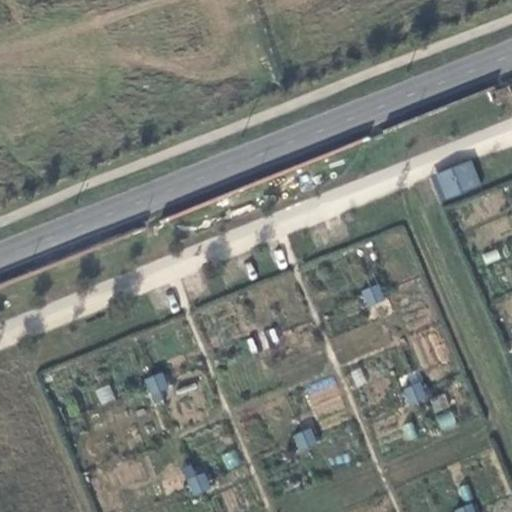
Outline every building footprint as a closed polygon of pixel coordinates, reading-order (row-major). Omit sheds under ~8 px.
[(471,160),(441,173),(451,198),(481,186),(471,160)] [(441,173),(430,177),(440,202),(451,198),(441,173)] [(378,285),(363,291),(369,306),(385,300),(378,285)] [(269,329),(253,335),(259,351),(275,344),(269,329)] [(162,373),(146,379),(153,394),(168,388),(162,373)] [(315,414),(342,406),(333,378),(306,387),(315,414)] [(420,383),(404,389),(411,405),(426,398),(420,383)] [(437,414),(440,429),(456,426),(453,411),(437,414)] [(310,428),(295,435),(301,450),(316,444),(310,428)] [(204,473),(188,480),(195,495),(210,489),(204,473)]
